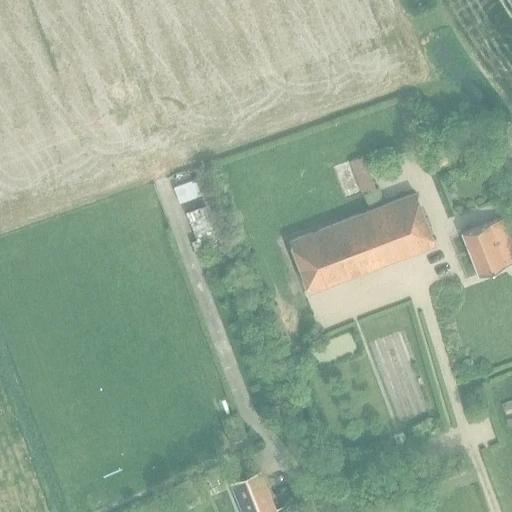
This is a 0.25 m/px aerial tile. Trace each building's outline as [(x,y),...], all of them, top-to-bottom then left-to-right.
[(432,143),(439,162),(460,153),(453,135),(432,143)] [(362,153),(350,158),(362,190),(375,185),(362,153)] [(309,291),(434,242),(415,193),(290,242),(309,291)] [(511,243),(505,225),(511,223),(507,213),(462,231),(478,273),(511,259),(511,243)] [(274,304),(258,311),(272,345),(289,338),(274,304)] [(276,511),(259,469),(229,481),(241,511),(276,511)]
